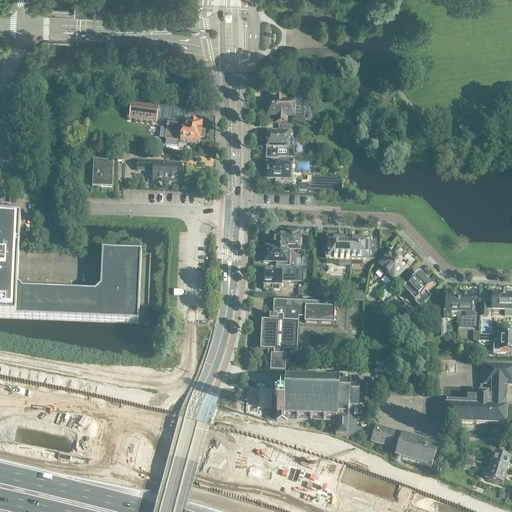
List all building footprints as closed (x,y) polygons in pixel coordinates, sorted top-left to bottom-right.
[(94,10),(93,0),(75,0),(75,10),(77,10),(84,10),(84,11),(86,13),(89,13),(91,11),(91,10),(94,10)] [(294,94),(294,104),(285,103),(285,100),(277,100),(277,103),(267,103),(267,111),(266,112),(266,115),(267,116),(267,118),(276,118),(276,125),(286,125),(287,119),(298,119),(298,109),(303,109),(304,94),(294,94)] [(156,123),(158,108),(132,105),(130,120),(156,123)] [(202,125),(188,123),(185,123),(174,122),(174,121),(168,121),(166,139),(180,141),(180,142),(199,145),(202,125)] [(267,147),(266,159),(266,160),(278,160),(278,159),(288,159),(288,152),(295,152),(295,142),(293,142),(293,133),(292,133),(292,127),(290,126),(279,126),(278,133),(267,133),(267,140),(264,141),(264,147),(267,147)] [(112,188),(112,185),(112,172),(113,172),(113,162),(93,161),(92,187),(112,188)] [(299,185),(299,191),(299,192),(307,193),(307,191),(341,192),(342,180),(315,179),(315,162),(292,161),(281,161),(281,166),(279,166),(270,166),(270,167),(266,167),(266,172),(263,174),(263,178),(266,180),(266,181),(275,181),(275,184),(284,184),(296,185),(299,185)] [(137,172),(153,172),(153,182),(180,183),(181,176),(182,176),(182,175),(181,175),(181,165),(167,165),(167,163),(137,162),(137,172)] [(0,318),(138,325),(141,253),(102,251),(100,289),(95,294),(23,291),(18,286),(21,219),(3,218),(2,226),(0,225),(0,318)] [(274,237),(274,250),(287,251),(298,251),(299,246),(296,246),(296,236),(287,235),(287,238),(274,237)] [(326,250),(325,261),(339,262),(339,267),(350,267),(351,262),(360,262),(370,263),(370,261),(374,261),(376,259),(377,252),(375,252),(376,246),(376,242),(370,242),(370,241),(326,240),(326,248),(327,248),(326,250)] [(287,251),(274,250),(266,250),(266,255),(263,254),(263,263),(276,264),(276,268),(286,268),(287,251)] [(405,259),(403,257),(402,258),(397,252),(378,270),(391,285),(389,287),(388,287),(377,297),(382,303),(386,299),(387,301),(391,297),(389,296),(393,292),(392,291),(397,285),(394,282),(406,270),(407,271),(408,270),(408,269),(412,265),(410,263),(411,263),(411,261),(408,258),(406,258),(405,259)] [(293,268),(286,268),(276,268),(275,274),(264,273),(263,291),(279,291),(279,287),(281,287),(281,283),(293,283),(293,268)] [(421,276),(420,274),(409,284),(410,286),(404,292),(420,309),(431,298),(426,293),(432,287),(424,278),(422,275),(421,276)] [(339,289),(329,288),(329,299),(338,299),(339,289)] [(349,292),(349,302),(363,302),(363,293),(349,292)] [(458,314),(459,296),(457,296),(456,295),(451,295),(450,296),(446,296),(446,302),(445,305),(444,305),(444,312),(446,312),(445,314),(444,314),(444,318),(438,318),(437,339),(446,339),(447,321),(451,321),(451,318),(458,318),(458,314)] [(458,314),(458,325),(459,325),(459,324),(476,327),(476,329),(477,329),(477,315),(471,314),(471,312),(472,312),(473,306),(471,306),(472,296),(468,296),(467,295),(462,295),(461,296),(459,296),(458,314)] [(505,317),(511,317),(511,296),(505,297),(505,296),(503,296),(503,298),(498,298),(498,297),(493,296),(492,306),(481,306),(480,317),(487,317),(487,310),(505,311),(505,317)] [(271,357),(270,372),(285,373),(286,356),(289,356),(289,353),(297,353),(299,319),(305,319),(304,324),(334,326),(335,310),(326,309),(327,305),(273,302),(273,317),(270,317),(269,322),(261,322),(260,351),(268,352),(268,357),(271,357)] [(511,329),(497,329),(496,342),(497,342),(497,345),(494,344),(494,355),(499,355),(499,354),(506,354),(506,352),(511,352),(511,329)] [(431,343),(431,339),(433,331),(425,330),(424,337),(423,342),(431,343)] [(446,424),(452,424),(505,426),(506,410),(504,410),(505,386),(511,386),(511,368),(485,367),(481,367),(479,398),(467,398),(467,403),(446,402),(446,424)] [(274,406),(274,410),(277,410),(276,422),(298,423),(298,422),(300,422),(301,422),(303,422),(305,422),(309,422),(336,424),(336,437),(348,438),(348,434),(348,433),(350,412),(359,412),(360,404),(361,392),(352,391),(353,377),(352,377),(351,386),(348,386),(349,377),(341,376),(341,382),(326,382),(327,378),(325,378),(325,382),(313,381),(313,377),(312,377),(312,381),(300,380),(300,376),(298,376),(298,380),(285,380),(285,386),(275,386),(275,392),(275,404),(274,406)] [(370,392),(379,393),(379,385),(371,385),(370,392)] [(376,428),(374,437),(371,444),(398,452),(395,459),(431,470),(438,447),(427,444),(428,442),(422,440),(421,442),(376,428)] [(492,462),(491,468),(507,472),(510,460),(511,460),(511,459),(494,454),(494,456),(492,456),(491,461),(492,462)] [(503,485),(507,472),(491,468),(489,474),(487,474),(485,478),(487,479),(487,481),(503,486),(503,485)] [(500,492),(498,499),(505,501),(507,494),(500,492)]
